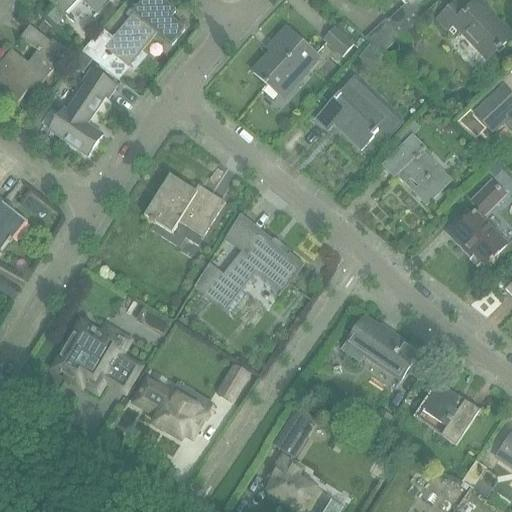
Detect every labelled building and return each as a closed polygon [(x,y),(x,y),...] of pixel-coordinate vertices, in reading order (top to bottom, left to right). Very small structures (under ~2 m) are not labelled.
[(65,14),(67,12),(78,0),(81,0),(98,15),(111,0),(50,0),(49,2),(56,8),(47,18),(56,27),(66,16),(65,14)] [(170,20),(175,13),(159,0),(145,0),(113,40),(102,30),(82,54),(118,82),(129,69),(134,73),(147,57),(142,53),(157,35),(172,47),(184,32),(170,20)] [(457,2),(442,16),(437,20),(455,39),(461,34),(486,62),(511,38),(511,37),(508,40),(497,29),(501,26),(478,1),(466,12),(457,2)] [(387,19),(366,38),(382,55),(400,39),(396,35),(416,18),(405,6),(389,21),(387,19)] [(17,103),(18,104),(29,90),(35,94),(68,53),(53,41),(51,44),(30,27),(21,39),(38,53),(25,69),(19,64),(22,60),(11,51),(0,65),(0,87),(18,102),(17,103)] [(268,86),(279,97),(297,77),(301,80),(320,60),(286,29),(285,30),(286,31),(275,43),(274,42),(273,43),(280,50),(276,55),(273,52),(253,74),(267,87),(268,86)] [(323,41),(343,59),(354,47),(334,29),(323,41)] [(50,133),(75,149),(87,158),(102,137),(86,126),(105,98),(108,100),(116,89),(92,72),(83,85),(86,87),(67,114),(64,112),(50,133)] [(330,107),(316,121),(328,133),(334,126),(335,128),(340,132),(361,152),(374,139),(383,147),(405,124),(403,123),(399,124),(355,82),(356,78),(355,77),(344,89),(345,90),(330,107)] [(511,97),(503,88),(474,115),(492,134),(509,117),(511,120),(511,97)] [(413,136),(396,154),(382,168),(394,180),(403,172),(435,205),(436,204),(432,200),(451,181),(427,157),(431,154),(413,136)] [(179,223),(204,238),(225,204),(198,187),(194,193),(170,177),(144,218),(151,222),(150,223),(155,226),(155,225),(171,235),(179,223)] [(491,184),(486,188),(472,202),(479,210),(451,237),(463,249),(465,246),(486,267),(490,263),(492,265),(508,249),(481,222),(505,198),(491,184)] [(0,248),(2,250),(0,252),(1,253),(8,243),(10,244),(13,241),(11,240),(24,222),(27,225),(28,224),(0,202),(0,248)] [(209,265),(194,290),(228,317),(229,316),(225,313),(256,274),(281,294),(278,298),(279,299),(304,266),(290,255),(288,257),(271,244),(273,242),(240,216),(225,240),(242,253),(224,277),(209,265)] [(342,352),(359,363),(397,389),(420,355),(392,336),(391,338),(363,319),(362,320),(363,321),(342,352)] [(70,376),(98,392),(104,381),(125,394),(141,368),(120,356),(127,343),(107,331),(102,338),(97,335),(97,334),(94,332),(93,333),(81,325),(53,370),(68,379),(69,378),(69,377),(70,376)] [(218,396),(232,404),(248,376),(235,368),(218,396)] [(193,436),(194,436),(212,406),(194,395),(190,393),(185,402),(172,394),(171,396),(147,382),(141,392),(139,395),(134,404),(158,418),(157,421),(154,426),(182,442),(183,439),(187,432),(188,433),(189,432),(193,435),(193,436)] [(437,383),(413,418),(415,420),(422,410),(448,427),(441,437),(456,447),(469,429),(480,412),(437,383)] [(299,431),(306,419),(307,418),(295,411),(273,447),(294,461),(309,437),(299,431)] [(365,435),(375,442),(391,419),(381,411),(365,435)] [(511,435),(505,447),(496,460),(511,470),(511,435)] [(302,471),(300,470),(283,459),(275,472),(279,475),(267,493),(272,496),(271,500),(278,504),(281,502),(296,511),(324,511),(331,501),(298,480),(302,471)] [(462,483),(472,490),(486,470),(476,463),(462,483)]
